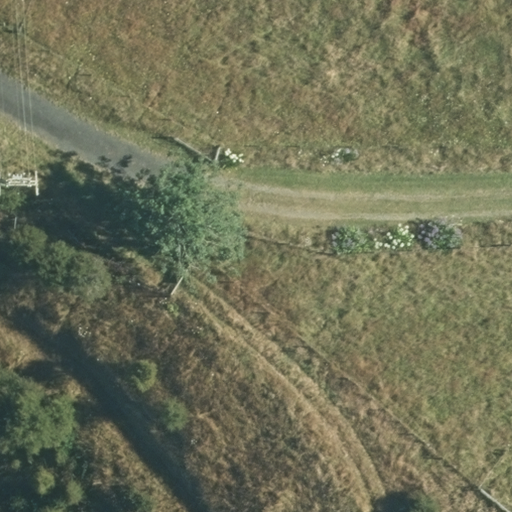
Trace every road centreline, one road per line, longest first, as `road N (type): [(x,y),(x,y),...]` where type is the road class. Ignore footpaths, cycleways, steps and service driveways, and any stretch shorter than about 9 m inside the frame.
road 1 (track): [(0,97),(328,398),(387,511)]
road 2 (unclassified): [(0,88),(179,167)]
